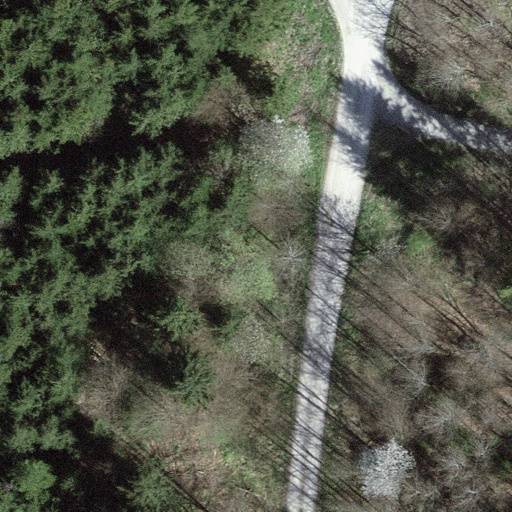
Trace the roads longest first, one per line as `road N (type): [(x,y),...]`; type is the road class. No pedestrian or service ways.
road 1 (track): [(366,97),(311,511)]
road 2 (track): [(511,149),(366,97)]
